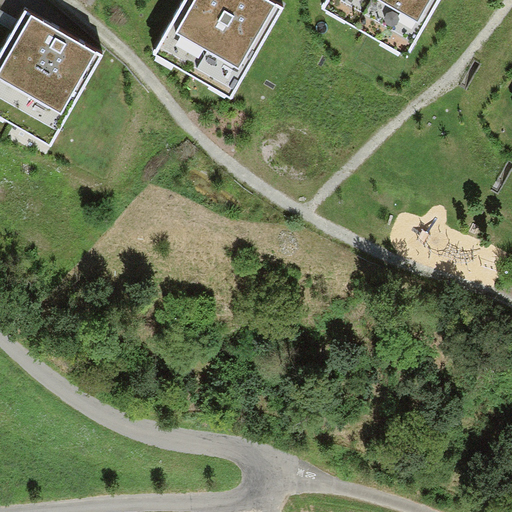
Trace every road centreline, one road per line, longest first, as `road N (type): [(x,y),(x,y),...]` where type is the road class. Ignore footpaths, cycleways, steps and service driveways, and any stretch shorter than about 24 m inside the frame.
road 1 (residential): [(0,511),(228,502),(285,481),(231,446),(137,428),(46,376),(0,334)]
road 2 (track): [(275,511),(285,481),(335,485),(424,511)]
